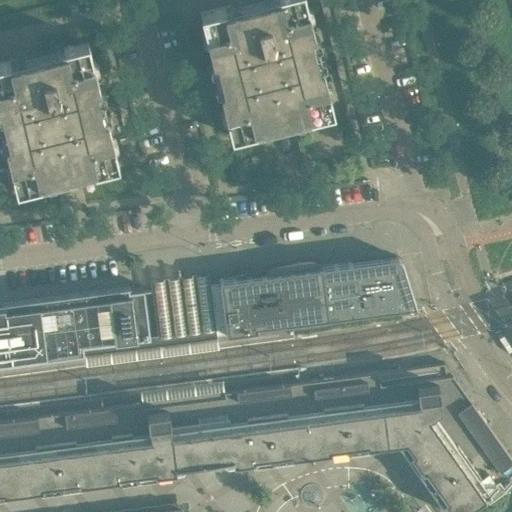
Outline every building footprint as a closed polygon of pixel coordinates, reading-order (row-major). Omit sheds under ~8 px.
[(321,64),(324,61),(323,55),(319,54),(316,44),(319,41),(318,35),(314,34),(305,0),(262,0),(262,1),(241,6),(240,2),(200,13),(211,59),(215,58),(223,89),(219,89),(230,136),(271,126),(270,122),(280,119),(281,123),(333,110),(321,64)] [(64,50),(42,56),(26,59),(26,56),(0,62),(0,111),(0,112),(8,142),(4,143),(16,189),(56,179),(55,175),(65,173),(66,177),(118,164),(106,118),(103,118),(95,88),(99,87),(87,41),(63,47),(64,50)] [(248,275),(225,278),(219,279),(226,334),(328,320),(328,317),(416,306),(402,260),(402,259),(401,258),(400,257),(399,257),(398,256),(397,255),(396,255),(394,255),(351,260),(351,261),(321,265),(320,260),(318,259),(317,258),(315,258),(313,257),(311,257),(308,256),(304,257),(245,268),(246,269),(247,269),(248,275)] [(0,362),(83,352),(82,344),(149,335),(143,285),(128,287),(128,284),(1,300),(2,304),(0,304),(0,362)] [(511,463),(511,457),(463,389),(455,395),(448,385),(438,386),(437,382),(381,389),(379,377),(416,373),(417,378),(446,375),(444,362),(222,391),(223,395),(214,396),(217,417),(225,416),(227,425),(196,429),(200,460),(232,456),(232,462),(401,440),(452,511),(460,511),(485,494),(480,487),(511,463)] [(200,460),(196,429),(170,433),(167,409),(142,412),(141,402),(0,420),(0,491),(175,469),(175,463),(200,460)]
